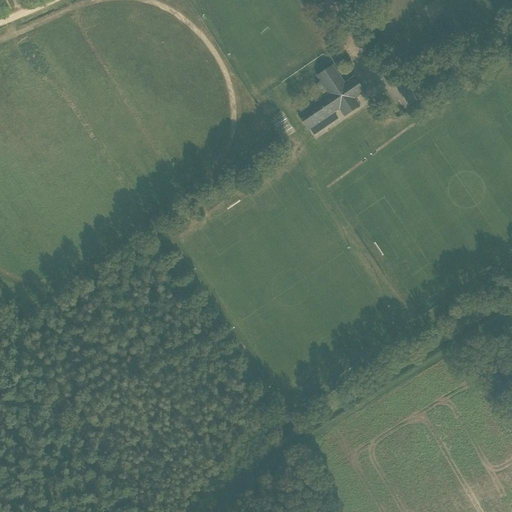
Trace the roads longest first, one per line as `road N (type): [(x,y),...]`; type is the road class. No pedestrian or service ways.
road 1 (track): [(148,0),(179,17),(217,62),(231,96),(230,151),(182,203),(83,275),(37,287),(0,272)]
road 2 (track): [(219,511),(292,447),(511,312)]
